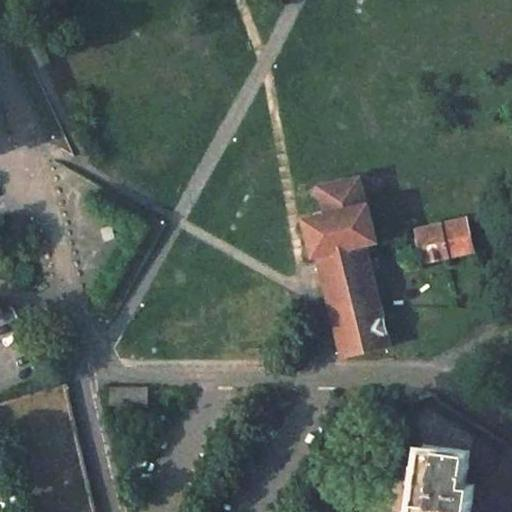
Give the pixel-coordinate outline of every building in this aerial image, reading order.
[(328,216),(308,221),(316,252),(318,252),(364,241),(374,239),(367,207),(360,178),(321,187),(328,216)] [(435,258),(473,250),(466,219),(417,230),(418,237),(421,252),(422,255),(423,261),(435,258)] [(389,345),(364,241),(318,252),(343,355),(389,345)] [(471,511),(475,484),(466,483),(470,451),(426,444),(415,511),(471,511)] [(511,446),(509,445),(500,472),(511,480),(511,446)]
